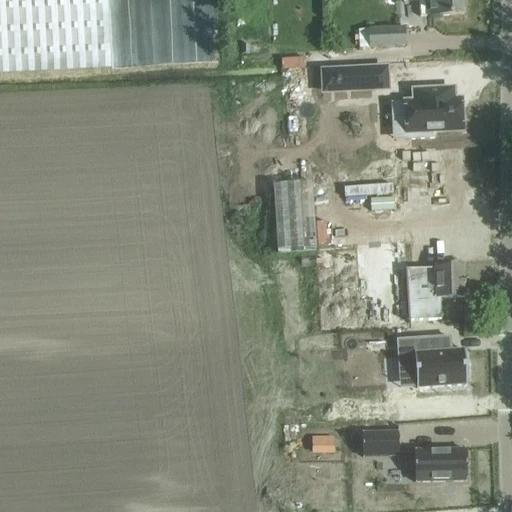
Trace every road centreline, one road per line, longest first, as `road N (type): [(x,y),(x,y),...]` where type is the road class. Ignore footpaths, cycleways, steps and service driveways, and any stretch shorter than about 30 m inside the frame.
road 1 (unclassified): [(508,381),(511,42)]
road 2 (unclassified): [(511,511),(508,381)]
